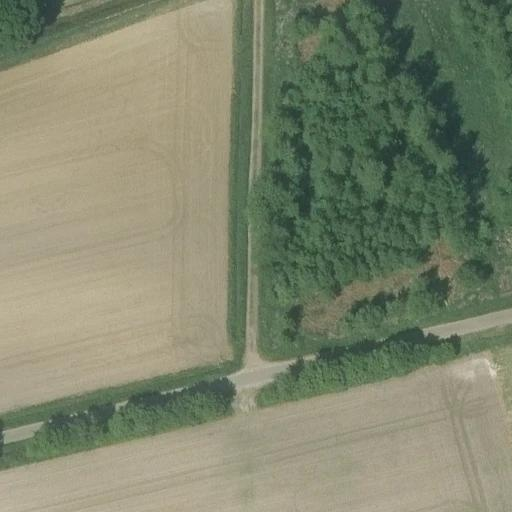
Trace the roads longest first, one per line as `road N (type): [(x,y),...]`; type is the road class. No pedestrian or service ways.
road 1 (unclassified): [(511,305),(0,428)]
road 2 (track): [(254,367),(263,0)]
